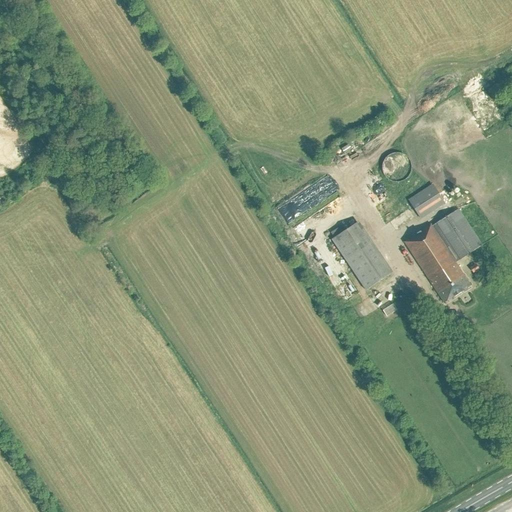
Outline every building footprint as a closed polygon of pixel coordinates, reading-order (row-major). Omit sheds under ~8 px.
[(383,152),(378,171),(398,176),(400,170),(398,169),(401,157),(383,152)] [(429,156),(421,160),(427,169),(434,164),(429,156)] [(430,171),(443,190),(452,185),(439,165),(430,171)] [(421,219),(444,204),(432,185),(408,200),(421,219)] [(457,209),(431,226),(430,224),(404,242),(444,303),(470,286),(455,262),(481,245),(457,209)] [(356,224),(352,227),(331,241),(366,291),(390,274),(356,224)] [(475,266),(470,269),(473,274),(478,270),(475,266)] [(511,290),(511,274),(510,271),(503,276),(511,290)] [(345,305),(354,299),(350,292),(341,298),(345,305)]
